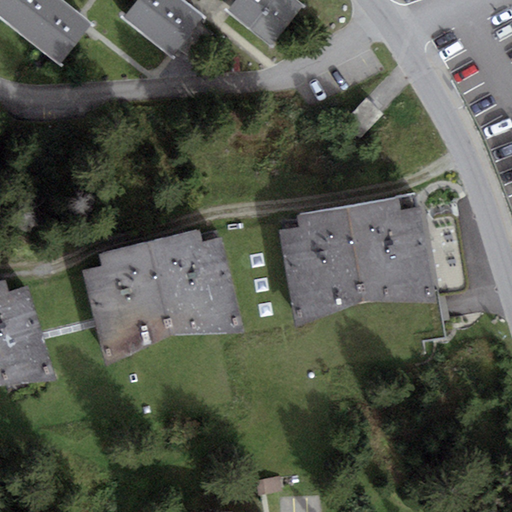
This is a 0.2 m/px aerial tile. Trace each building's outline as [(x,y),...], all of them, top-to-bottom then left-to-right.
[(0,0),(0,19),(60,65),(93,23),(62,0),(0,0)] [(184,0),(137,0),(123,19),(174,57),(205,16),(184,0)] [(299,0),(236,0),(228,11),(275,46),(306,4),(299,0)] [(363,100),(342,123),(359,139),(381,116),(363,100)] [(300,227),(281,231),(298,325),(364,299),(436,300),(435,294),(461,290),(465,288),(466,283),(453,218),(452,215),(448,215),(424,219),(421,206),(402,209),(399,197),(298,215),(300,227)] [(197,230),(98,254),(101,266),(83,270),(107,365),(174,336),(244,331),(221,237),(200,242),(197,230)] [(6,279),(0,281),(0,385),(56,379),(27,285),(10,291),(6,279)] [(279,477),(256,481),(259,496),(282,491),(279,477)]
